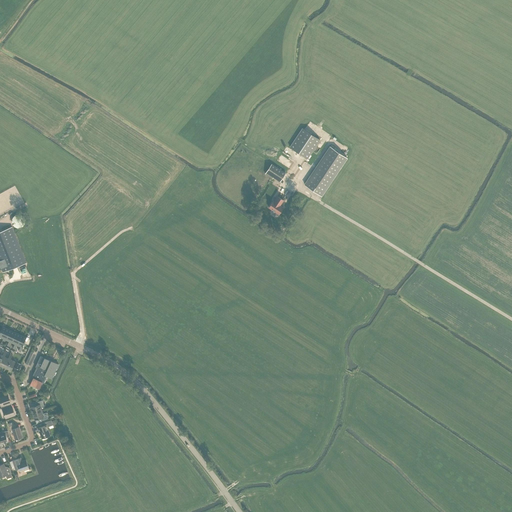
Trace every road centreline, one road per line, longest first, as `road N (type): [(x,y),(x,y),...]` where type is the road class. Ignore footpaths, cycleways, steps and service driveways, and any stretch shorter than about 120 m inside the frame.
road 1 (tertiary): [(239,511),(132,378),(0,309)]
road 2 (track): [(71,275),(141,220),(150,198),(77,142),(63,103),(0,66)]
road 3 (track): [(228,503),(322,471),(360,363)]
